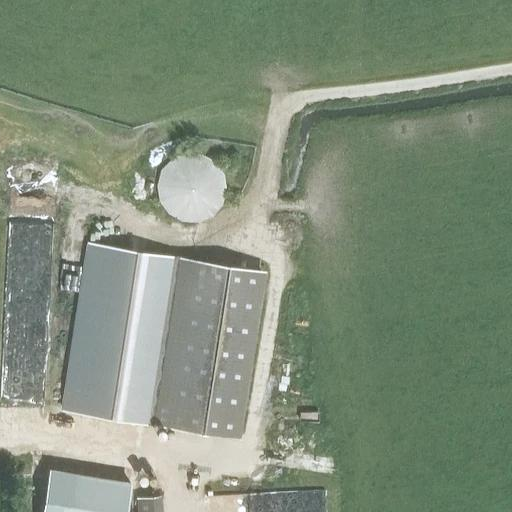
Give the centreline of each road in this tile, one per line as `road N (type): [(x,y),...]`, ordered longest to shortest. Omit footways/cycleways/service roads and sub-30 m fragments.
road 1 (track): [(94,213),(254,237),(275,99),(511,69)]
road 2 (track): [(269,138),(221,123),(180,123),(111,141),(0,103)]
road 3 (track): [(253,415),(277,269),(254,237)]
